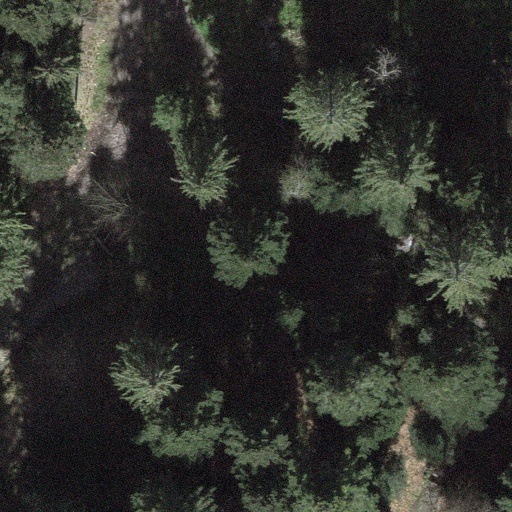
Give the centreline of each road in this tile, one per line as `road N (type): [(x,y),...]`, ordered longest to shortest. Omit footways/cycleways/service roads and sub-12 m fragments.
road 1 (track): [(320,511),(324,453),(160,0)]
road 2 (track): [(185,79),(398,67),(511,81)]
